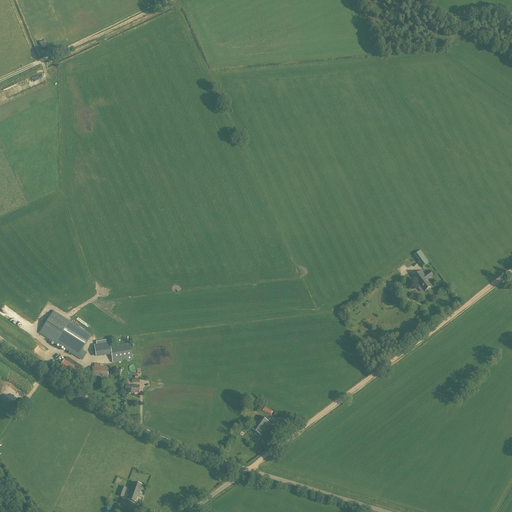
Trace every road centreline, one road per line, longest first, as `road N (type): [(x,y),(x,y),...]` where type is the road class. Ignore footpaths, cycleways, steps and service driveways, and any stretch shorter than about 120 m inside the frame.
road 1 (track): [(247,468),(511,270)]
road 2 (unclassified): [(247,468),(146,432),(0,338)]
road 3 (track): [(0,80),(173,0)]
road 4 (unclassified): [(387,511),(247,468)]
